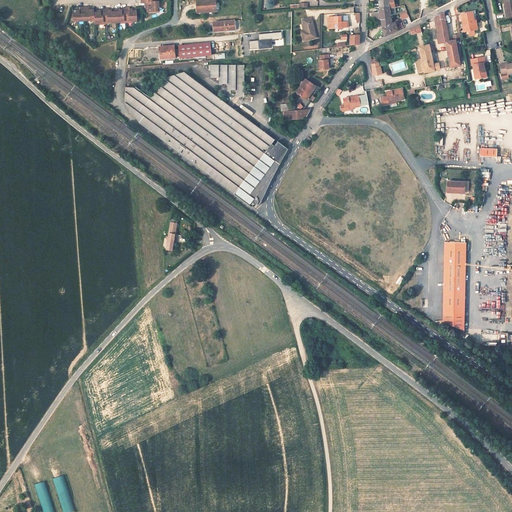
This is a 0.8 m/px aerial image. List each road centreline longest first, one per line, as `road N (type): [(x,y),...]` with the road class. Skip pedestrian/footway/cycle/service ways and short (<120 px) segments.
road 1 (unclassified): [(212,248),(237,251),(263,270),(440,405),(511,471)]
road 2 (unclassified): [(0,487),(77,374),(146,299),(212,248)]
road 3 (residential): [(270,217),(136,124),(120,102),(124,51),(141,33),(171,22),(174,0)]
road 4 (unclassified): [(270,217),(511,389)]
road 5 (unclassified): [(0,59),(207,230),(212,248)]
road 6 (track): [(298,298),(296,329),(323,431),(330,511)]
road 7 (unclassified): [(362,49),(308,121),(273,188),(270,217)]
